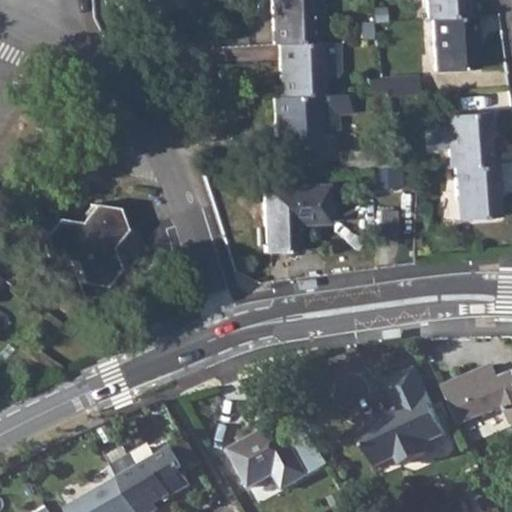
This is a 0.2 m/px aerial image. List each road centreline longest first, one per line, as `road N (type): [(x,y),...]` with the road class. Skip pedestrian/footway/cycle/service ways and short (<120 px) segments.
road 1 (residential): [(228,332),(175,166),(116,84),(45,38)]
road 2 (residential): [(511,296),(477,282),(419,287),(279,307),(228,332)]
road 3 (residential): [(228,332),(511,298)]
road 4 (residential): [(228,332),(0,435)]
